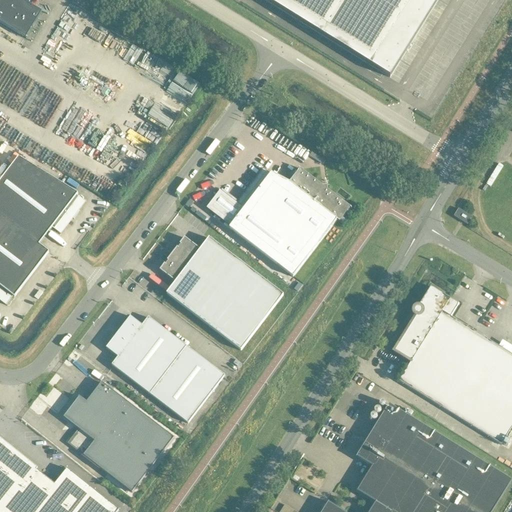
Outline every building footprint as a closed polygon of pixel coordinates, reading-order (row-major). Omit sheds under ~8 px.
[(42,13),(21,0),(0,0),(0,22),(26,39),(42,13)] [(264,0),(390,78),(438,0),(264,0)] [(190,102),(202,84),(170,64),(163,75),(174,82),(169,89),(190,102)] [(0,181),(0,215),(39,245),(53,227),(61,233),(72,218),(74,220),(74,219),(72,218),(78,211),(80,212),(79,211),(86,202),(77,196),(78,194),(19,157),(0,181)] [(351,209),(328,191),(327,186),(323,187),(299,169),(300,170),(289,183),(271,174),(271,175),(263,169),(236,203),(220,191),(207,209),(230,227),(229,229),(277,266),(293,278),(337,221),(339,222),(350,209),(351,209)] [(472,218),(459,209),(455,215),(454,217),(460,220),(464,223),(467,225),(472,218)] [(49,253),(39,245),(0,215),(0,301),(6,306),(13,297),(14,298),(49,253)] [(177,248),(172,255),(262,324),(283,296),(209,239),(200,251),(184,238),(180,245),(181,246),(178,249),(177,248)] [(241,351),(262,324),(172,255),(167,261),(168,262),(166,265),(164,264),(160,271),(175,283),(167,295),(241,351)] [(511,355),(451,317),(455,311),(459,305),(431,287),(419,306),(417,306),(415,307),(414,308),(413,309),(413,311),(413,313),(415,315),(416,316),(393,352),(411,363),(399,382),(501,445),(511,427),(511,355)] [(150,395),(186,347),(148,318),(142,326),(130,317),(106,349),(118,358),(112,366),(150,395)] [(225,377),(186,347),(150,395),(188,424),(225,377)] [(78,398),(79,398),(70,409),(63,418),(81,432),(78,436),(75,434),(68,444),(132,493),(174,439),(102,383),(89,399),(85,396),(82,399),(79,397),(78,398)] [(343,511),(328,502),(326,506),(324,505),(321,509),(323,510),(322,511),(492,511),(511,481),(389,405),(356,458),(371,467),(356,491),(375,503),(368,511),(343,511)] [(37,469),(11,448),(0,439),(0,511),(117,511),(119,511),(67,469),(55,485),(36,470),(37,469)]
